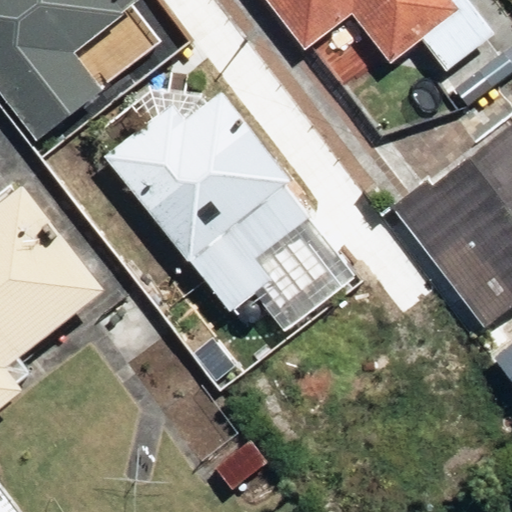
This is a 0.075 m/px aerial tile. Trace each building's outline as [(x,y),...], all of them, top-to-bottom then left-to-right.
[(0,0),(0,96),(34,141),(101,91),(72,53),(140,2),(138,0),(0,0)] [(419,43),(445,76),(493,38),(465,2),(452,12),(442,0),(260,0),(302,53),(348,18),(388,68),(419,43)] [(360,39),(347,22),(328,38),(340,55),(360,39)] [(383,316),(427,284),(306,130),(267,160),(219,97),(182,126),(168,110),(103,160),(227,318),(265,289),(244,259),(302,213),(383,316)] [(387,205),(482,333),(511,308),(511,128),(430,193),(419,179),(387,205)] [(0,405),(41,374),(24,350),(122,273),(43,170),(0,203),(0,405)] [(511,345),(492,361),(511,387),(511,345)] [(386,448),(434,509),(511,447),(511,430),(473,380),(386,448)] [(222,464),(240,487),(275,459),(257,435),(222,464)]
